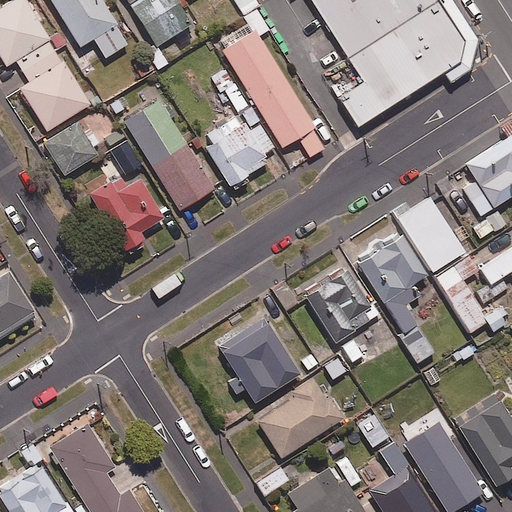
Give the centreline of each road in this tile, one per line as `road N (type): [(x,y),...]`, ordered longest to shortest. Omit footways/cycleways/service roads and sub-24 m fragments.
road 1 (residential): [(109,338),(511,80)]
road 2 (residential): [(219,511),(109,338)]
road 3 (residential): [(109,338),(0,167)]
road 4 (residential): [(0,408),(109,338)]
